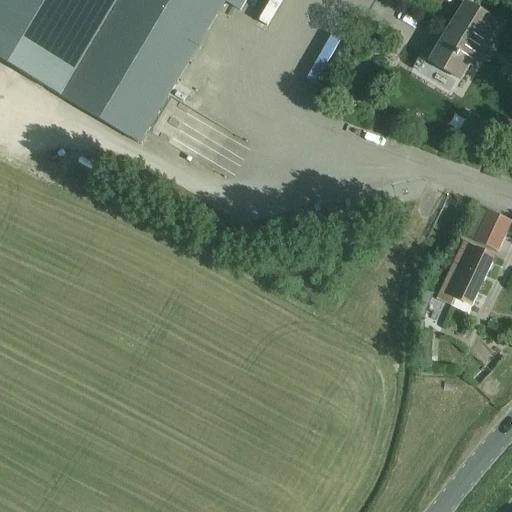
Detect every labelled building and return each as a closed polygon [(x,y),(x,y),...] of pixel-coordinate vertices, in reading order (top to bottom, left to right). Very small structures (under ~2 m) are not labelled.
[(0,0),(0,61),(62,98),(140,144),(147,133),(168,97),(187,66),(224,3),(239,12),(246,0),(0,0)] [(430,64),(460,81),(468,67),(472,69),(499,25),(466,5),(430,64)] [(336,37),(343,42),(354,24),(328,7),(304,44),(323,57),(336,37)] [(470,115),(459,135),(475,144),(486,124),(470,115)] [(476,244),(498,255),(511,225),(511,223),(491,214),(476,244)] [(452,270),(437,300),(451,307),(450,307),(468,315),(494,260),(463,246),(452,270)] [(421,316),(426,317),(434,297),(426,294),(422,306),(421,316)] [(423,354),(422,369),(433,370),(433,355),(423,354)]
